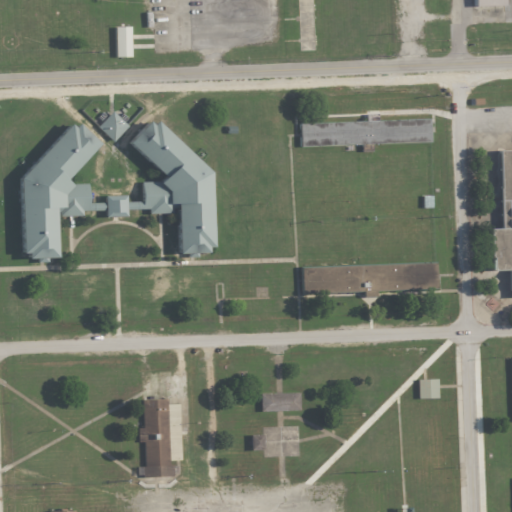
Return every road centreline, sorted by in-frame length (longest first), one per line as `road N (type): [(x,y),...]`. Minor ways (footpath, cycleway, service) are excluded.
road 1 (residential): [(511,74),(0,93)]
road 2 (residential): [(511,60),(0,79)]
road 3 (residential): [(0,347),(511,329)]
road 4 (residential): [(474,511),(457,76)]
